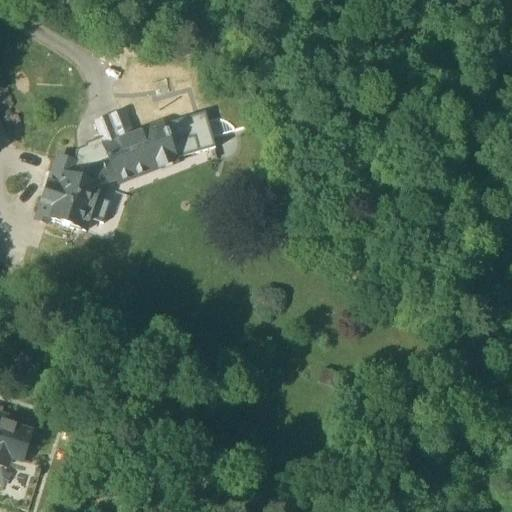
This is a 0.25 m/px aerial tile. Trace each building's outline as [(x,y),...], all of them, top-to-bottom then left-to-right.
[(161,126),(104,146),(110,163),(115,176),(118,185),(176,164),(175,162),(214,150),(204,115),(161,128),(161,126)] [(74,165),(58,160),(50,186),(48,186),(36,222),(46,225),(47,220),(85,232),(88,222),(102,227),(109,205),(96,201),(99,190),(98,190),(101,181),(115,176),(110,163),(90,170),(85,185),(70,180),(74,165)] [(254,314),(171,286),(162,313),(245,341),(254,314)] [(77,333),(58,343),(64,354),(83,343),(77,333)] [(18,424),(1,418),(0,420),(0,467),(6,470),(9,460),(21,464),(30,435),(16,430),(18,424)]
